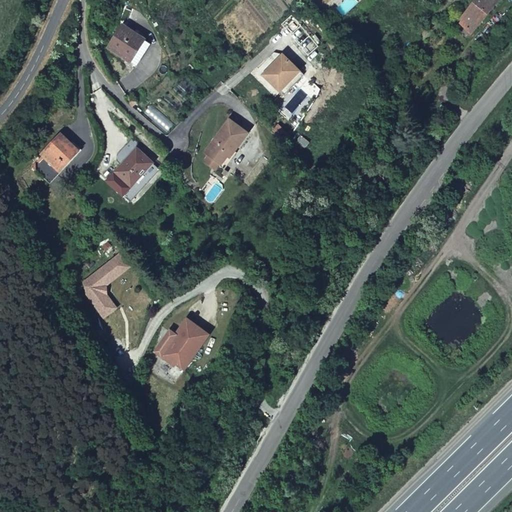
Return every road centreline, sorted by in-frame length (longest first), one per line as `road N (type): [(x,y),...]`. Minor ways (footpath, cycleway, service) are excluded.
road 1 (unclassified): [(231,511),(376,259),(511,74)]
road 2 (track): [(498,164),(454,236),(356,361),(342,402),(371,434),(397,436),(506,333)]
road 3 (trunk): [(511,413),(412,511)]
road 4 (unclassified): [(65,0),(0,116)]
